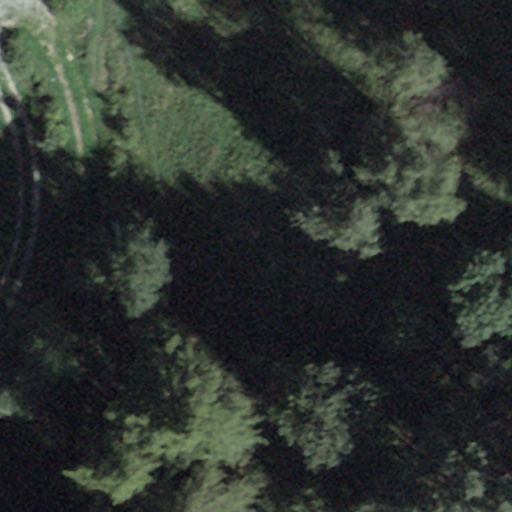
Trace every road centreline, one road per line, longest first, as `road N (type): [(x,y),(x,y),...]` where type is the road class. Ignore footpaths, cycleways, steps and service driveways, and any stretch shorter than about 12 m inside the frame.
road 1 (track): [(10,0),(32,4),(62,45),(90,162),(100,295),(83,388),(34,511)]
road 2 (track): [(0,292),(23,161),(15,106),(0,74)]
